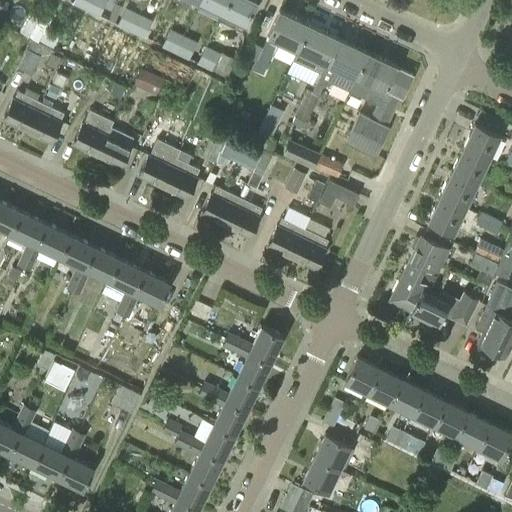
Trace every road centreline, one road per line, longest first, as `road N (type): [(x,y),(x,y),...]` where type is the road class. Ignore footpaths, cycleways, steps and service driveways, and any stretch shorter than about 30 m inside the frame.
road 1 (residential): [(334,322),(0,160)]
road 2 (residential): [(334,322),(460,58)]
road 3 (residential): [(240,511),(334,322)]
road 4 (residential): [(511,410),(334,322)]
road 5 (residential): [(460,58),(336,0)]
